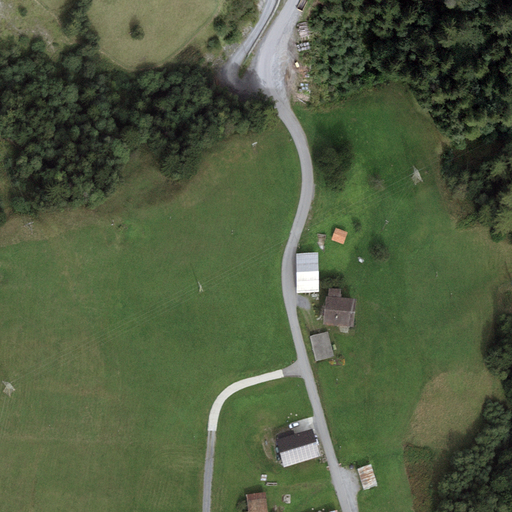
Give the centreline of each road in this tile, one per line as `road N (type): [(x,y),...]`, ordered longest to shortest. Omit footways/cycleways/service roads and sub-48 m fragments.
road 1 (tertiary): [(293,0),(263,75),(307,159),(289,294),(348,511)]
road 2 (track): [(305,368),(247,382),(222,398),(213,420),(208,511)]
road 3 (track): [(272,0),(229,72),(245,89),(265,87)]
